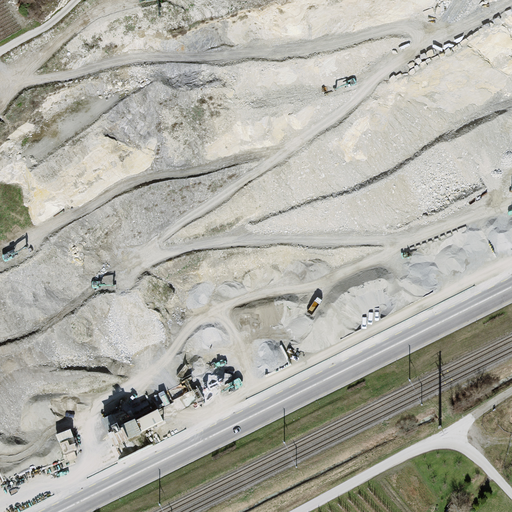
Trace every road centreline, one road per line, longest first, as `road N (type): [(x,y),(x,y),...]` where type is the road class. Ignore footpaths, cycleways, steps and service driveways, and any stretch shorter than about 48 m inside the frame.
road 1 (primary): [(511,286),(59,511)]
road 2 (unclassified): [(299,511),(452,434),(511,504)]
